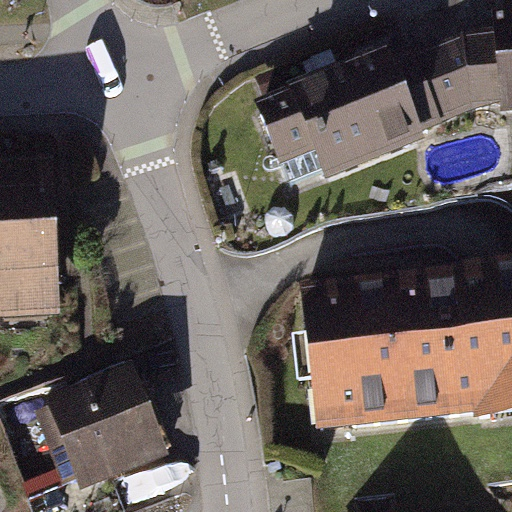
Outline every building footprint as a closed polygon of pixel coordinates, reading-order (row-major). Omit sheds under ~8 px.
[(511,17),(500,19),(501,36),(506,103),(511,102),(511,17)] [(466,41),(419,59),(445,121),(478,107),(506,103),(501,36),(466,41)] [(390,57),(261,109),(285,169),(321,155),(330,178),(424,141),(390,57)] [(54,173),(0,175),(0,314),(61,311),(54,173)] [(511,416),(511,268),(306,287),(319,434),(511,416)] [(133,374),(54,405),(83,482),(30,502),(34,511),(125,511),(114,482),(167,461),(133,374)]
